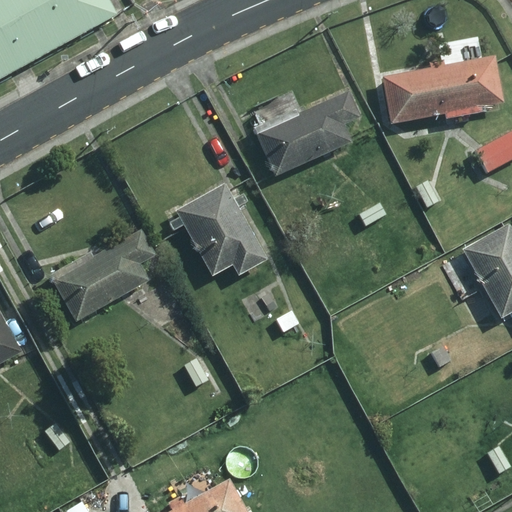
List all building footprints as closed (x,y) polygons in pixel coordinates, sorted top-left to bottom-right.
[(110,0),(0,0),(0,81),(119,16),(110,0)] [(428,70),(381,78),(389,122),(415,118),(442,113),(443,118),(478,112),(476,107),(499,103),(490,58),(441,67),(440,62),(427,64),(428,70)] [(251,128),(272,175),(347,142),(339,124),(356,117),(344,93),(294,115),(292,110),(251,128)] [(474,151),(485,172),(511,158),(511,137),(509,133),(474,151)] [(425,156),(415,135),(397,143),(407,165),(425,156)] [(426,182),(414,187),(425,207),(436,202),(426,182)] [(229,200),(220,185),(172,212),(176,218),(166,224),(170,231),(180,225),(208,276),(229,264),(235,275),(262,260),(233,208),(243,203),(239,195),(229,200)] [(153,190),(137,199),(150,224),(166,215),(153,190)] [(379,201),(358,213),(365,226),(386,214),(379,201)] [(511,239),(505,226),(461,250),(498,318),(511,310),(511,239)] [(47,276),(72,320),(143,281),(134,264),(150,255),(137,232),(89,259),(86,254),(47,276)] [(289,312),(274,320),(281,332),(295,324),(289,312)] [(0,359),(15,351),(0,324),(0,359)] [(182,369),(189,381),(204,373),(197,361),(182,369)] [(52,424),(42,432),(56,450),(66,443),(52,424)] [(508,472),(494,447),(479,456),(492,480),(508,472)] [(168,511),(240,511),(224,482),(181,506),(177,498),(165,505),(168,511)]
